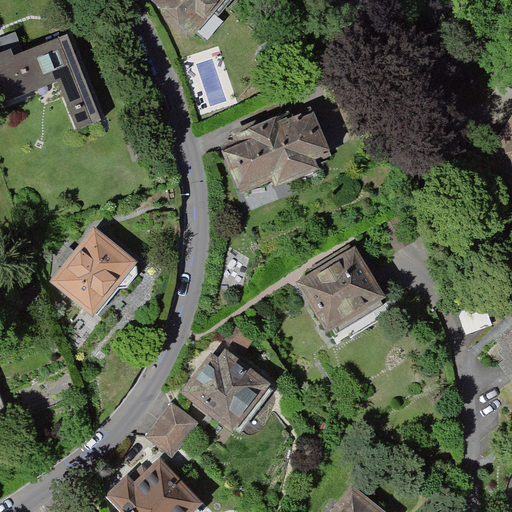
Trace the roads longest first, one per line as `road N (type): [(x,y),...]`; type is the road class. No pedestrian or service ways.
road 1 (residential): [(14,511),(129,418),(173,346),(192,286),(200,222),(186,132),(127,0)]
road 2 (residential): [(472,511),(461,352),(447,306),(412,254)]
